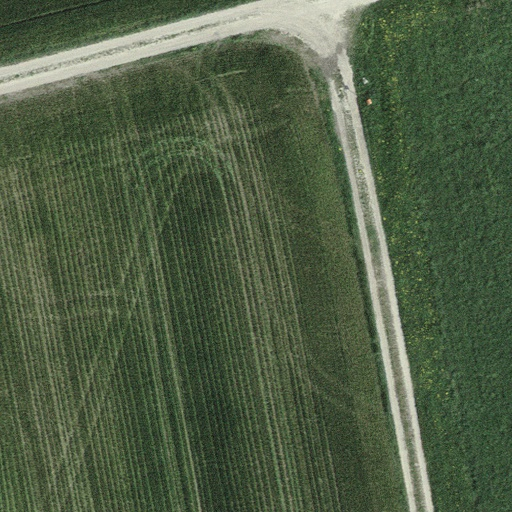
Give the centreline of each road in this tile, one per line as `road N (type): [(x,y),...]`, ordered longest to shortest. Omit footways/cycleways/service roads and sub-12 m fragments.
road 1 (track): [(413,511),(323,6)]
road 2 (track): [(0,87),(349,0)]
